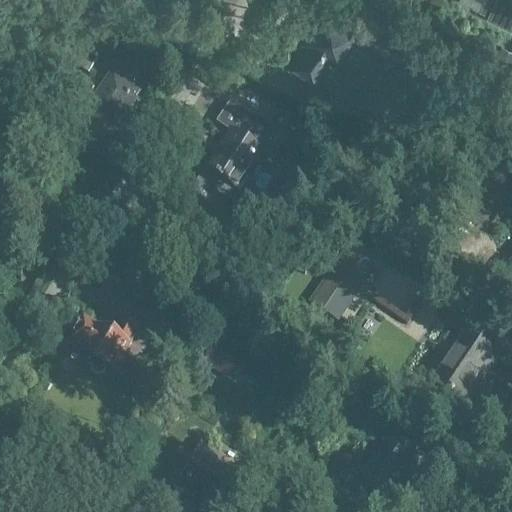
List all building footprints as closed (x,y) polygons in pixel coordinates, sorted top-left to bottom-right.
[(511,0),(485,0),(480,11),(488,15),(487,18),(511,30),(511,27),(511,0)] [(306,42),(311,46),(296,68),(314,80),(329,58),(339,65),(357,38),(364,37),(374,43),(376,54),(381,57),(383,72),(418,65),(413,37),(385,43),(383,37),(353,16),(348,23),(329,9),(306,42)] [(113,75),(91,109),(117,126),(123,118),(125,119),(136,102),(134,101),(140,93),(113,75)] [(217,124),(230,135),(223,146),(225,148),(215,163),(216,164),(210,174),(251,202),(257,192),(246,184),(264,157),(284,170),(307,135),(280,117),(272,130),(258,121),(230,103),(217,124)] [(0,227),(20,236),(31,213),(10,203),(7,210),(0,206),(0,227)] [(320,287),(309,304),(339,324),(375,270),(348,253),(325,290),(320,287)] [(511,268),(511,270),(505,265),(492,282),(511,296),(511,268)] [(192,341),(209,310),(189,300),(173,331),(192,341)] [(124,356),(129,348),(138,332),(123,323),(114,338),(101,331),(100,331),(84,321),(70,344),(86,354),(85,355),(91,359),(88,365),(90,373),(96,377),(104,375),(107,369),(114,373),(115,370),(117,371),(123,369),(126,363),(125,356),(124,356)] [(463,407),(495,360),(467,341),(435,388),(463,407)] [(231,481),(211,469),(215,462),(187,445),(165,482),(193,498),(197,492),(217,504),(224,492),(252,509),(268,482),(240,465),(231,481)] [(384,507),(413,466),(385,446),(356,487),(384,507)] [(341,490),(336,501),(360,511),(365,511),(370,502),(341,490)]
